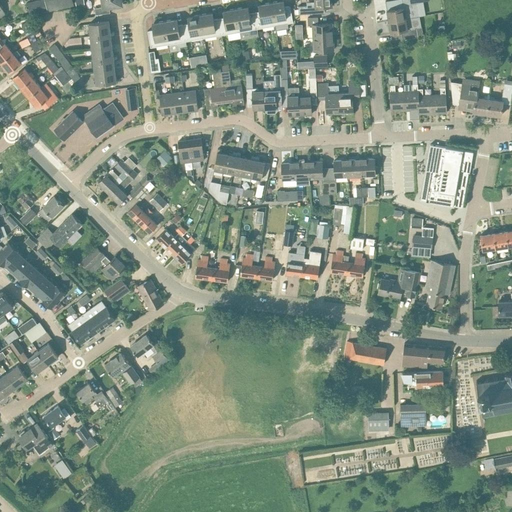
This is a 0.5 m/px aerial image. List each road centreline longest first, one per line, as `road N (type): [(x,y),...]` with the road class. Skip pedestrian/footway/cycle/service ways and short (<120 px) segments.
road 1 (tertiary): [(179,291),(464,341)]
road 2 (residential): [(149,130),(236,119),(280,142),(380,138)]
road 3 (tertiary): [(179,291),(66,185)]
road 4 (residential): [(380,138),(368,23),(345,0)]
road 5 (residential): [(149,130),(136,24),(148,2)]
road 6 (residential): [(464,341),(471,213)]
road 7 (residential): [(78,363),(179,291)]
